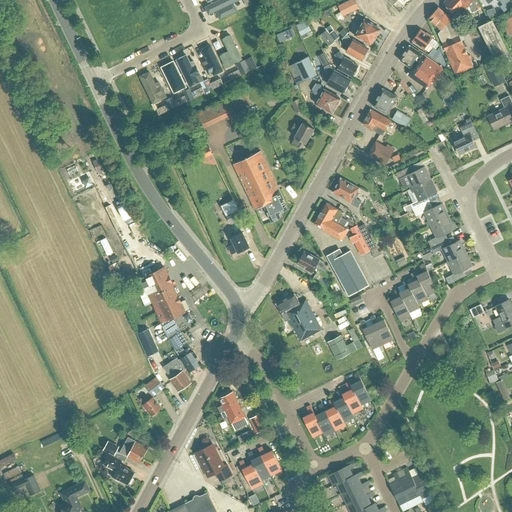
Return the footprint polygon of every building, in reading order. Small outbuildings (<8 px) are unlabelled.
[(348,0),(338,6),(343,16),(359,8),(354,0),(348,0)] [(445,0),(443,3),(451,10),(457,16),(469,4),(472,11),(478,8),(473,0),(445,0)] [(511,3),(509,0),(500,0),(503,4),(500,6),(502,10),(506,7),(507,9),(511,5),(511,3)] [(451,19),(438,7),(429,18),(441,30),(438,34),(442,42),(455,72),(471,65),(461,46),(456,35),(451,38),(446,25),(451,19)] [(225,9),(213,14),(215,19),(227,14),(225,9)] [(511,17),(502,21),(508,35),(511,33),(511,17)] [(492,19),(478,26),(494,58),(508,51),(492,19)] [(305,20),(298,24),(301,29),(308,25),(305,20)] [(375,37),(379,29),(372,25),(373,24),(369,22),(368,23),(363,20),(359,27),(360,27),(355,35),(371,44),(372,42),(373,42),(376,38),(375,37)] [(330,25),(326,28),(328,30),(334,39),(334,40),(338,38),(330,25)] [(276,33),(280,41),(296,35),(292,26),(276,33)] [(334,39),(328,30),(327,31),(326,29),(320,34),(329,46),(335,41),(334,40),(334,39)] [(308,47),(316,44),(312,30),(304,32),(308,47)] [(437,41),(432,38),(433,37),(427,32),(426,34),(420,30),(413,40),(424,48),(428,43),(436,49),(439,45),(437,41)] [(362,60),(368,49),(353,40),(352,41),(347,34),(342,39),(348,45),(349,46),(346,51),(362,60)] [(210,44),(201,49),(207,61),(203,63),(209,75),(212,73),(214,77),(224,72),(210,44)] [(409,45),(399,59),(411,68),(407,74),(427,88),(431,82),(432,83),(442,69),(409,45)] [(352,76),(358,66),(353,63),(353,62),(344,57),(340,50),(335,53),(340,61),(341,62),(337,68),(352,76)] [(331,63),(325,52),(319,55),(325,66),(331,63)] [(187,55),(177,60),(191,88),(201,83),(197,77),(201,75),(196,65),(192,66),(187,55)] [(317,75),(308,56),(295,62),(304,81),(317,75)] [(504,81),(498,68),(494,60),(483,65),(493,86),(504,81)] [(236,64),(238,69),(245,66),(243,61),(236,64)] [(174,62),(166,65),(169,72),(165,74),(173,91),(177,89),(179,92),(187,89),(174,62)] [(343,92),(350,80),(334,71),(333,71),(330,64),(324,67),(328,74),(331,76),(327,83),(343,92)] [(248,72),(245,66),(238,69),(241,75),(248,72)] [(230,80),(239,76),(241,75),(238,70),(228,74),(230,80)] [(157,87),(151,73),(141,77),(154,104),(166,98),(161,85),(157,87)] [(220,78),(210,83),(213,89),(223,84),(220,78)] [(212,89),(208,79),(201,82),(206,92),(212,89)] [(456,80),(449,82),(452,89),(458,86),(456,80)] [(202,87),(192,92),(194,97),(205,93),(202,87)] [(397,96),(383,88),(373,106),(387,114),(397,96)] [(194,98),(190,89),(184,92),(188,101),(194,98)] [(316,103),(317,103),(317,104),(332,112),(336,104),(338,104),(339,101),(339,100),(340,98),(325,90),(324,90),(323,90),(316,103)] [(244,91),(241,93),(193,116),(200,130),(235,113),(233,110),(250,102),(244,91)] [(423,94),(415,99),(420,108),(428,103),(423,94)] [(494,129),(511,120),(511,117),(509,112),(511,110),(511,101),(509,95),(501,99),(505,108),(488,116),(494,129)] [(184,96),(174,101),(177,106),(187,101),(184,96)] [(177,106),(174,101),(172,97),(165,100),(169,110),(177,106)] [(303,109),(298,99),(291,102),(296,112),(303,109)] [(166,104),(156,109),(159,115),(169,110),(166,104)] [(371,109),(362,124),(372,129),(375,125),(385,130),(391,120),(371,109)] [(397,110),(392,119),(406,127),(411,118),(397,110)] [(460,154),(476,146),(472,138),(478,135),(472,122),(468,124),(460,127),(464,135),(453,141),(460,154)] [(306,143),(314,129),(303,123),(300,127),(295,123),(292,128),(298,131),(294,137),(295,137),(291,143),(299,147),(302,141),(306,143)] [(385,130),(375,125),(372,129),(382,135),(385,130)] [(387,143),(385,147),(376,141),(368,155),(385,165),(395,148),(387,143)] [(208,146),(197,151),(202,159),(212,154),(208,146)] [(278,213),(287,209),(283,200),(284,199),(260,151),(233,164),(255,209),(264,205),(272,221),(280,217),(278,213)] [(414,187),(431,179),(424,166),(415,171),(412,165),(396,173),(399,179),(408,174),(414,187)] [(341,177),(332,192),(351,202),(350,202),(358,207),(361,201),(356,198),(358,194),(356,192),(359,187),(341,177)] [(431,179),(414,187),(420,199),(410,204),(413,210),(430,202),(427,196),(437,192),(431,179)] [(103,198),(108,196),(103,183),(98,185),(103,198)] [(217,207),(221,216),(234,210),(230,201),(217,207)] [(327,202),(320,213),(348,230),(348,229),(343,226),(346,221),(341,218),(344,213),(327,202)] [(433,207),(430,202),(413,210),(416,216),(426,211),(432,224),(448,216),(442,203),(433,207)] [(413,210),(410,204),(407,205),(406,203),(402,205),(403,208),(405,207),(407,213),(413,210)] [(238,208),(225,215),(230,224),(242,217),(238,208)] [(320,213),(314,224),(342,240),(348,230),(320,213)] [(117,215),(113,216),(116,226),(121,224),(117,215)] [(448,216),(432,224),(438,236),(428,241),(431,247),(448,239),(445,233),(455,229),(448,216)] [(357,225),(356,225),(358,229),(367,248),(369,247),(369,248),(375,245),(364,224),(358,226),(357,225)] [(358,229),(356,225),(350,228),(354,235),(349,237),(352,243),(353,242),(361,255),(370,250),(369,248),(369,247),(367,248),(358,229)] [(126,227),(121,231),(128,242),(134,238),(126,227)] [(231,238),(234,243),(228,246),(232,254),(237,251),(238,252),(250,246),(243,232),(242,232),(241,228),(234,232),(236,235),(231,238)] [(431,247),(420,252),(421,253),(414,256),(417,261),(434,253),(444,248),(450,260),(466,252),(460,240),(456,242),(453,236),(448,239),(431,247)] [(387,244),(392,255),(403,251),(399,239),(387,244)] [(350,250),(343,254),(340,248),(327,255),(349,295),(369,285),(350,250)] [(304,251),(297,263),(304,268),(304,267),(312,272),(316,266),(324,271),(326,268),(323,262),(319,260),(319,259),(312,255),(312,256),(304,251)] [(466,252),(450,260),(456,273),(446,278),(449,284),(465,276),(463,270),(472,265),(466,252)] [(404,256),(396,260),(399,266),(407,262),(404,256)] [(423,272),(417,275),(427,295),(437,290),(424,263),(420,265),(423,272)] [(161,322),(172,317),(184,312),(163,267),(140,277),(161,322)] [(428,299),(427,295),(417,275),(416,272),(412,274),(415,280),(408,283),(418,304),(428,299)] [(406,289),(400,292),(409,312),(420,307),(418,304),(408,283),(407,280),(403,282),(406,289)] [(334,293),(340,290),(336,282),(330,285),(334,293)] [(411,316),(409,312),(400,292),(398,289),(394,291),(397,297),(391,300),(400,321),(411,316)] [(300,304),(294,293),(276,303),(285,320),(288,319),(300,341),(322,329),(307,300),(300,304)] [(349,300),(352,306),(363,301),(360,295),(349,300)] [(327,308),(331,306),(327,297),(322,299),(327,308)] [(495,306),(500,316),(493,320),(495,324),(495,326),(497,331),(499,332),(505,329),(506,327),(511,324),(511,305),(509,299),(495,306)] [(481,304),(470,309),(474,317),(484,312),(481,304)] [(383,344),(394,339),(384,319),(377,322),(374,315),(370,317),(373,324),(374,324),(383,344)] [(172,317),(161,322),(169,339),(181,358),(180,359),(188,372),(201,363),(181,331),(172,317)] [(374,324),(373,324),(367,327),(364,320),(360,322),(372,349),(383,344),(374,324)] [(341,334),(328,341),(338,359),(351,352),(347,345),(341,334)] [(355,341),(347,345),(351,352),(363,345),(359,339),(355,341)] [(185,369),(181,364),(177,357),(163,366),(168,374),(169,373),(172,377),(170,379),(178,391),(191,382),(183,370),(185,369)] [(498,360),(491,363),(493,369),(501,366),(498,360)] [(497,379),(494,370),(486,373),(489,382),(497,379)] [(357,381),(351,384),(361,405),(371,400),(358,373),(354,375),(357,381)] [(148,390),(153,396),(164,387),(156,377),(143,386),(147,391),(148,390)] [(361,405),(351,384),(350,381),(346,383),(349,390),(343,393),(352,413),(363,408),(361,405)] [(340,399),(334,402),(344,422),(354,417),(352,413),(343,393),(341,390),(337,392),(340,399)] [(509,391),(501,395),(504,401),(511,397),(509,391)] [(233,392),(220,398),(223,405),(217,407),(223,419),(228,416),(231,423),(232,422),(235,430),(248,424),(244,416),(245,416),(233,392)] [(151,416),(162,408),(153,396),(148,400),(145,396),(139,400),(143,404),(151,416)] [(344,422),(334,402),(333,398),(329,400),(332,407),(326,410),(335,430),(346,425),(344,422)] [(335,430),(326,410),(322,403),(318,405),(322,412),(315,415),(323,432),(325,436),(335,430)] [(323,432),(315,415),(310,405),(306,407),(310,413),(303,417),(313,437),(323,432)] [(259,414),(250,419),(257,433),(266,429),(259,414)] [(129,438),(123,448),(112,442),(107,451),(125,461),(128,456),(139,462),(147,448),(129,438)] [(213,444),(196,452),(208,476),(216,472),(220,480),(223,484),(231,480),(229,476),(233,474),(227,463),(223,465),(213,444)] [(261,455),(271,475),(282,470),(272,450),(265,453),(262,446),(258,448),(261,455)] [(271,475),(261,455),(255,458),(252,451),(248,453),(253,463),(261,480),(271,475)] [(134,472),(119,464),(122,459),(110,453),(107,458),(112,461),(109,466),(116,470),(113,477),(119,481),(120,479),(128,483),(129,483),(132,478),(131,477),(134,472)] [(261,480),(253,463),(247,466),(243,460),(239,462),(252,489),(263,483),(261,480)] [(357,466),(355,462),(328,474),(333,485),(337,483),(356,474),(358,473),(355,466),(357,466)] [(12,476),(21,472),(19,466),(9,470),(12,476)] [(413,477),(420,494),(422,498),(432,493),(420,466),(416,468),(419,474),(413,477)] [(407,476),(401,479),(410,499),(420,494),(413,477),(408,467),(404,469),(407,476)] [(356,474),(337,483),(342,494),(361,484),(366,481),(363,475),(365,474),(363,470),(358,473),(356,474)] [(410,499),(401,479),(397,472),(393,474),(397,481),(390,484),(399,504),(410,499)] [(42,490),(34,474),(23,479),(12,484),(14,490),(25,485),(30,495),(42,490)] [(77,496),(90,490),(85,480),(77,483),(78,484),(61,493),(68,507),(58,511),(82,511),(84,511),(77,496)] [(366,481),(361,484),(342,494),(347,504),(366,494),(371,492),(368,485),(370,485),(368,481),(366,481)] [(373,491),(371,492),(366,494),(347,504),(350,511),(356,511),(371,504),(368,498),(375,495),(373,491)] [(190,511),(217,511),(208,494),(186,504),(190,511)] [(371,504),(356,511),(382,511),(387,510),(385,506),(378,509),(375,502),(371,504)] [(190,511),(186,504),(186,503),(170,510),(170,511),(190,511)]
